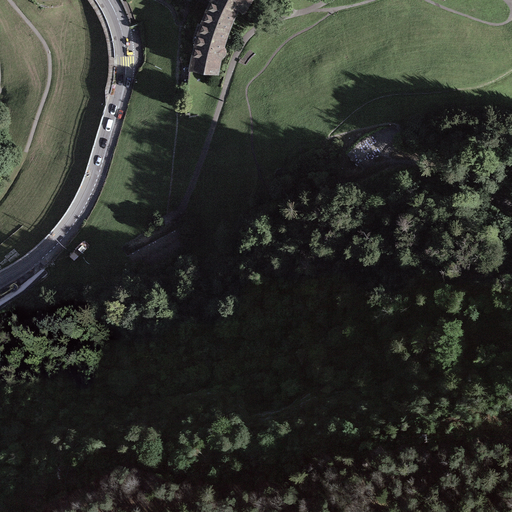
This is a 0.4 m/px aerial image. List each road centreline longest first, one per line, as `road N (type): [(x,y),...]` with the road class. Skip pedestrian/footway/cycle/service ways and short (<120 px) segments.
road 1 (primary): [(0,284),(51,250),(98,177),(124,84),(122,34),(108,0)]
road 2 (track): [(313,6),(280,15),(243,40),(178,211)]
